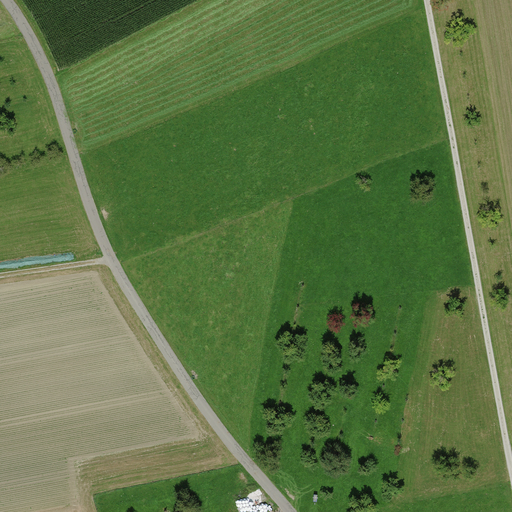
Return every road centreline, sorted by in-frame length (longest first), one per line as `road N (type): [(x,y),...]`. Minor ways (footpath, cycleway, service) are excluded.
road 1 (unclassified): [(4,0),(53,81),(111,260),(171,358),(291,511)]
road 2 (track): [(428,0),(511,473)]
